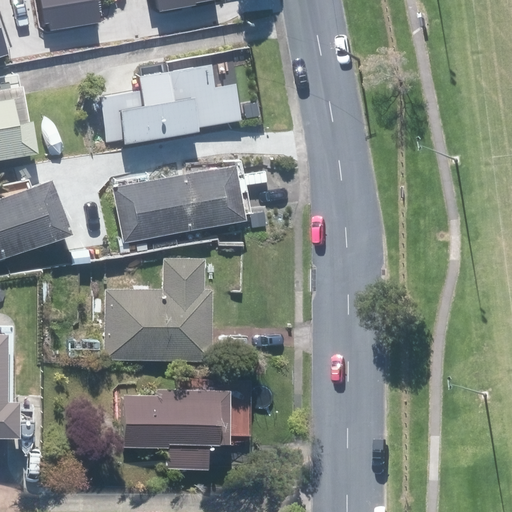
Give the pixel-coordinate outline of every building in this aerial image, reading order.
[(0,51),(11,48),(0,13),(0,51)] [(153,74),(132,78),(135,94),(95,102),(103,140),(227,117),(222,90),(201,93),(197,70),(162,77),(162,80),(155,81),(153,74)] [(0,154),(43,147),(37,114),(36,115),(29,79),(0,84),(0,154)] [(240,160),(114,185),(125,239),(251,214),(240,160)] [(0,255),(78,227),(59,173),(34,182),(32,175),(0,182),(0,255)] [(208,285),(209,254),(166,253),(166,287),(107,287),(106,358),(216,359),(217,285),(208,285)] [(18,319),(0,318),(0,427),(26,428),(27,393),(17,392),(18,319)] [(102,338),(71,339),(71,355),(102,355),(102,338)] [(162,392),(127,392),(127,443),(170,443),(170,466),(213,465),(213,437),(233,437),(232,385),(162,385),(162,392)]
